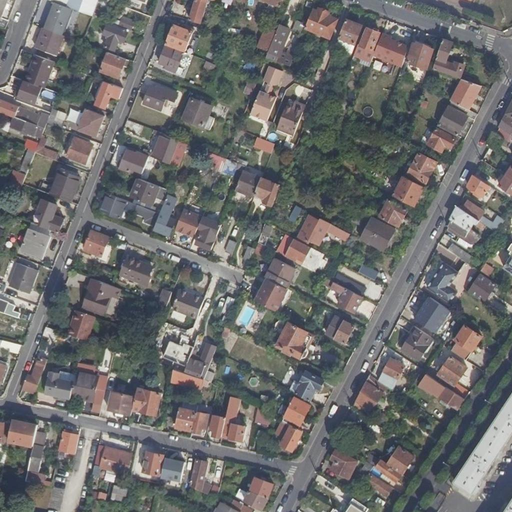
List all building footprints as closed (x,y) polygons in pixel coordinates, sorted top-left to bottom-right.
[(0,0),(0,26),(6,29),(16,0),(0,0)] [(48,0),(54,2),(72,9),(92,17),(98,0),(48,0)] [(201,24),(207,3),(196,0),(190,21),(201,24)] [(54,2),(44,28),(62,35),(72,9),(54,2)] [(331,39),(338,20),(329,16),(329,14),(328,12),(321,9),(319,9),(317,10),(317,11),(313,9),(306,25),(305,28),(331,39)] [(118,27),(130,31),(133,24),(121,19),(118,27)] [(362,26),(346,20),(339,37),(343,39),(355,44),(362,26)] [(305,28),(306,25),(296,21),(293,30),(303,34),(305,28)] [(122,42),(124,42),(127,33),(107,25),(103,35),(108,37),(105,46),(115,50),(118,43),(121,44),(122,42)] [(289,29),(280,25),(279,27),(278,30),(269,52),(268,54),(277,57),(276,61),(290,66),(295,54),(288,51),(286,55),(280,53),(289,29)] [(173,26),(166,44),(184,52),(193,30),(184,27),(183,29),(173,26)] [(269,52),(278,30),(267,26),(257,49),(269,52)] [(44,28),(43,28),(35,48),(55,56),(63,35),(62,35),(44,28)] [(367,29),(364,28),(358,44),(362,46),(373,50),(380,33),(367,28),(367,29)] [(343,39),(339,37),(330,59),(334,61),(343,39)] [(446,63),(453,43),(443,40),(433,70),(460,79),(465,65),(455,62),(454,65),(446,63)] [(423,79),(433,50),(414,43),(404,72),(423,79)] [(362,46),(358,44),(352,58),(356,60),(362,46)] [(176,71),(178,67),(183,53),(166,46),(159,64),(172,69),(176,71)] [(126,67),(128,60),(107,52),(100,72),(118,79),(123,66),(126,67)] [(35,55),(24,81),(27,82),(41,88),(43,89),(53,62),(35,55)] [(373,67),(391,75),(395,66),(378,57),(373,67)] [(208,63),(207,66),(206,69),(213,71),(215,66),(208,63)] [(264,81),(268,82),(274,85),(277,86),(282,72),(270,67),(264,81)] [(435,81),(430,79),(426,89),(431,91),(435,81)] [(24,81),(21,80),(14,97),(18,99),(24,81)] [(451,102),(466,109),(469,111),(482,87),(463,80),(451,102)] [(24,81),(18,99),(34,105),(41,88),(27,82),(24,81)] [(99,97),(105,82),(102,81),(96,96),(99,97)] [(251,96),(256,84),(248,81),(243,93),(251,96)] [(119,99),(122,89),(105,82),(99,97),(96,105),(105,109),(110,96),(119,99)] [(274,85),(268,82),(264,93),(269,96),(274,85)] [(297,95),(303,88),(296,83),(291,89),(297,95)] [(158,89),(150,87),(143,104),(161,111),(165,99),(173,103),(177,94),(160,87),(158,89)] [(269,96),(264,93),(260,92),(250,115),(267,122),(276,99),(269,96)] [(0,111),(14,117),(44,129),(46,124),(49,117),(41,114),(40,116),(0,99),(0,111)] [(211,108),(192,99),(184,119),(210,130),(214,119),(207,117),(211,108)] [(511,102),(500,126),(511,134),(511,102)] [(306,106),(298,103),(296,107),(293,106),(288,103),(277,129),(293,136),(306,106)] [(468,117),(475,121),(478,115),(469,111),(466,109),(463,115),(449,107),(439,126),(458,136),(468,117)] [(52,109),(49,117),(46,124),(61,130),(67,115),(52,109)] [(104,116),(86,110),(79,129),(97,136),(104,116)] [(44,129),(14,117),(11,127),(21,130),(20,132),(27,136),(28,134),(41,138),(44,129)] [(511,135),(499,127),(496,133),(507,141),(511,135)] [(445,146),(451,149),(456,140),(437,129),(428,145),(442,152),(445,146)] [(171,138),(157,132),(155,137),(160,139),(155,153),(150,151),(148,156),(149,156),(153,158),(154,156),(172,162),(171,165),(178,168),(187,144),(171,138)] [(258,136),(254,147),(272,154),(276,143),(258,136)] [(38,147),(43,149),(46,141),(41,138),(39,145),(38,147)] [(92,148),(83,144),(85,141),(75,138),(68,157),(86,164),(92,148)] [(38,147),(39,145),(25,140),(23,147),(29,149),(36,152),(38,147)] [(294,152),(295,148),(296,145),(285,141),(282,147),(289,150),(294,152)] [(40,156),(43,149),(38,147),(36,152),(35,154),(40,156)] [(191,154),(203,159),(205,153),(193,148),(191,154)] [(20,173),(26,175),(35,154),(36,152),(29,149),(20,173)] [(40,156),(55,161),(57,154),(43,149),(40,156)] [(119,169),(129,173),(130,169),(136,153),(127,149),(124,158),(119,169)] [(148,156),(138,152),(131,170),(142,174),(149,156),(148,156)] [(407,175),(426,185),(437,163),(419,153),(407,175)] [(238,164),(226,159),(221,171),(233,176),(236,168),(238,164)] [(384,165),(395,170),(396,168),(394,167),(395,164),(386,160),(384,165)] [(254,199),(255,195),(261,181),(247,175),(250,168),(245,166),(243,171),(235,191),(237,192),(238,188),(243,190),(242,194),(254,199)] [(129,173),(128,175),(138,179),(140,180),(142,174),(131,170),(130,169),(129,173)] [(5,194),(17,199),(23,184),(26,175),(20,173),(14,171),(5,194)] [(37,190),(70,203),(80,179),(60,171),(53,187),(40,182),(37,190)] [(474,175),(468,187),(483,196),(490,186),(474,175)] [(511,193),(511,179),(506,176),(499,185),(511,193)] [(415,206),(424,188),(404,177),(395,195),(415,206)] [(140,180),(138,179),(135,188),(138,189),(134,198),(152,205),(155,198),(161,201),(157,213),(160,214),(162,208),(167,195),(169,191),(140,180)] [(264,203),(272,206),(276,196),(280,186),(262,179),(261,181),(255,195),(265,199),(264,203)] [(127,201),(107,194),(100,211),(120,219),(127,201)] [(154,227),(153,230),(169,236),(175,220),(170,218),(177,200),(167,195),(162,208),(160,214),(154,227)] [(152,205),(134,198),(132,203),(136,205),(150,210),(152,205)] [(150,210),(157,213),(161,201),(155,198),(152,205),(150,210)] [(462,209),(479,221),(483,215),(485,212),(467,200),(462,209)] [(41,227),(59,234),(64,220),(53,215),(57,206),(43,201),(40,211),(46,213),(41,227)] [(381,217),(399,226),(402,219),(403,220),(408,210),(389,201),(381,217)] [(144,223),(154,227),(160,214),(157,213),(150,210),(136,205),(134,210),(147,216),(144,223)] [(301,209),(296,206),(289,220),(294,222),(301,209)] [(489,234),(492,229),(479,221),(462,209),(458,207),(448,225),(448,230),(452,232),(455,230),(465,237),(464,239),(469,243),(474,235),(469,231),(474,222),(477,224),(477,225),(489,234)] [(483,215),(479,221),(492,229),(497,232),(505,221),(497,217),(494,222),(483,215)] [(202,218),(196,216),(194,222),(200,224),(202,218)] [(309,242),(312,236),(317,226),(319,222),(310,216),(299,237),(309,242)] [(361,240),(384,252),(395,229),(372,217),(361,240)] [(197,229),(198,229),(200,224),(194,222),(185,218),(183,223),(182,223),(178,231),(194,238),(197,229)] [(198,229),(202,231),(196,245),(211,250),(221,226),(202,218),(200,224),(198,229)] [(343,239),(347,233),(327,222),(323,229),(325,230),(343,239)] [(272,228),(266,226),(262,235),(268,237),(272,228)] [(320,240),(325,230),(323,229),(317,226),(312,236),(320,240)] [(21,251),(40,258),(48,236),(29,229),(21,251)] [(109,238),(92,231),(84,250),(104,258),(104,256),(102,255),(105,247),(109,238)] [(294,240),(285,257),(296,262),(297,259),(303,262),(310,248),(294,240)] [(225,253),(231,255),(236,243),(230,241),(225,253)] [(448,250),(460,258),(464,252),(452,243),(448,250)] [(243,259),(250,262),(255,250),(248,247),(243,259)] [(296,262),(308,268),(316,252),(310,248),(303,262),(297,259),(296,262)] [(129,259),(122,275),(131,279),(149,286),(152,278),(150,274),(152,269),(143,266),(144,265),(129,259)] [(287,288),(288,289),(291,283),(289,282),(296,269),(275,259),(265,277),(267,278),(287,288)] [(145,261),(144,265),(143,266),(152,269),(154,264),(145,261)] [(458,272),(444,263),(428,287),(450,302),(457,292),(449,286),(458,272)] [(19,264),(10,287),(29,295),(38,272),(19,264)] [(480,271),(489,277),(494,270),(485,264),(480,271)] [(358,273),(374,281),(378,273),(363,265),(358,273)] [(496,284),(481,274),(469,292),(484,303),(496,284)] [(131,279),(122,275),(121,275),(119,282),(128,286),(131,279)] [(336,282),(360,294),(363,289),(339,276),(336,282)] [(261,291),(256,301),(277,312),(288,289),(287,288),(267,278),(261,291)] [(355,313),(363,298),(326,278),(323,284),(329,287),(330,285),(332,286),(331,288),(343,295),(338,304),(355,313)] [(111,286),(92,279),(82,306),(102,314),(109,295),(110,295),(113,287),(111,286)] [(113,287),(110,295),(116,298),(120,289),(113,287)] [(256,288),(251,298),(256,301),(261,291),(256,288)] [(165,291),(160,304),(167,307),(172,293),(165,291)] [(179,291),(172,309),(197,319),(204,300),(179,291)] [(234,300),(227,298),(223,310),(230,312),(234,300)] [(436,330),(450,310),(431,298),(418,318),(436,330)] [(95,318),(75,311),(68,335),(87,341),(95,318)] [(355,328),(335,317),(326,334),(346,345),(355,328)] [(313,337),(289,324),(278,346),(302,359),(313,337)] [(230,328),(225,326),(222,334),(227,336),(230,328)] [(419,360),(434,339),(415,326),(410,334),(412,335),(402,349),(419,360)] [(455,352),(466,360),(482,337),(467,326),(457,340),(461,343),(455,352)] [(59,332),(46,328),(43,336),(55,340),(59,332)] [(197,343),(199,337),(191,334),(186,345),(185,344),(178,361),(175,360),(172,368),(184,373),(190,359),(193,353),(197,343)] [(0,349),(18,353),(21,346),(0,340),(0,349)] [(200,362),(190,359),(184,373),(184,374),(204,380),(207,370),(210,363),(210,362),(216,348),(207,344),(200,362)] [(117,364),(120,352),(114,350),(111,365),(110,365),(114,366),(114,364),(117,364)] [(142,367),(144,360),(135,357),(132,364),(142,367)] [(466,399),(471,392),(458,383),(467,368),(451,357),(439,375),(443,377),(440,382),(446,386),(466,399)] [(35,395),(47,361),(40,358),(32,378),(27,376),(22,390),(35,395)] [(387,387),(393,391),(405,366),(391,359),(379,382),(387,387)] [(107,382),(110,365),(111,365),(102,363),(99,380),(107,382)] [(217,365),(210,363),(207,370),(214,373),(217,365)] [(100,371),(78,366),(76,374),(98,378),(100,371)] [(202,389),(204,380),(184,374),(174,370),(171,382),(202,389)] [(71,396),(75,381),(59,377),(60,374),(50,371),(45,393),(54,396),(54,398),(65,401),(65,398),(71,399),(71,396)] [(336,384),(325,378),(323,381),(306,372),(299,387),(295,394),(310,401),(316,388),(319,390),(323,384),(333,390),(336,384)] [(98,378),(76,374),(75,381),(71,396),(94,401),(98,378)] [(427,374),(420,385),(430,392),(430,390),(440,397),(446,386),(440,382),(427,374)] [(353,406),(366,416),(384,394),(383,393),(387,387),(379,382),(369,375),(353,406)] [(104,395),(107,382),(99,380),(96,393),(104,395)] [(293,383),(289,391),(295,394),(299,387),(293,383)] [(459,409),(466,399),(446,386),(440,397),(459,409)] [(161,394),(138,389),(133,411),(153,416),(154,408),(158,408),(161,394)] [(135,398),(113,393),(109,411),(131,416),(135,398)] [(236,420),(240,399),(230,397),(226,419),(232,420),(236,420)] [(292,426),(299,430),(311,406),(295,398),(283,422),(292,426)] [(511,398),(456,482),(473,493),(511,435),(511,398)] [(197,413),(198,405),(184,402),(182,409),(180,409),(176,427),(190,431),(192,431),(197,413)] [(258,409),(254,425),(267,427),(270,415),(258,409)] [(197,413),(192,431),(202,433),(203,428),(206,429),(209,415),(197,413)] [(212,435),(222,438),(225,423),(226,419),(214,416),(210,430),(213,430),(212,435)] [(9,425),(0,422),(0,443),(5,445),(9,425)] [(275,434),(285,439),(291,427),(282,422),(275,434)] [(225,423),(222,438),(224,438),(228,439),(231,425),(225,423)] [(231,425),(228,439),(243,443),(246,428),(231,425)] [(293,451),(302,432),(299,430),(292,426),(291,427),(285,439),(281,445),(293,451)] [(75,454),(79,436),(63,432),(59,451),(75,454)] [(46,435),(36,433),(33,447),(26,481),(43,485),(45,475),(39,474),(42,461),(41,461),(46,435)] [(102,464),(106,449),(100,447),(96,462),(102,464)] [(379,460),(374,467),(397,482),(402,475),(403,475),(415,457),(400,447),(388,465),(379,460)] [(131,456),(106,449),(102,464),(126,471),(131,456)] [(358,461),(336,450),(331,459),(336,462),(332,470),(349,479),(358,461)] [(163,456),(147,453),(143,472),(159,476),(163,456)] [(183,483),(188,461),(168,457),(163,478),(183,483)] [(192,480),(191,480),(190,486),(207,495),(211,487),(203,483),(207,463),(196,461),(192,480)] [(367,477),(370,473),(374,466),(367,462),(360,472),(367,477)] [(388,496),(393,488),(370,473),(367,477),(363,483),(367,485),(368,483),(388,496)] [(250,492),(268,499),(273,485),(255,479),(255,481),(252,480),(251,483),(253,484),(250,492)] [(216,500),(219,489),(214,486),(209,496),(216,500)] [(267,500),(268,499),(250,492),(249,492),(244,501),(249,504),(257,508),(262,510),(267,500)] [(354,498),(362,504),(365,499),(357,493),(354,498)] [(238,511),(253,511),(225,496),(222,503),(238,511)] [(344,511),(366,511),(369,509),(362,504),(354,498),(344,511)] [(216,511),(238,511),(222,503),(221,503),(216,511)]
